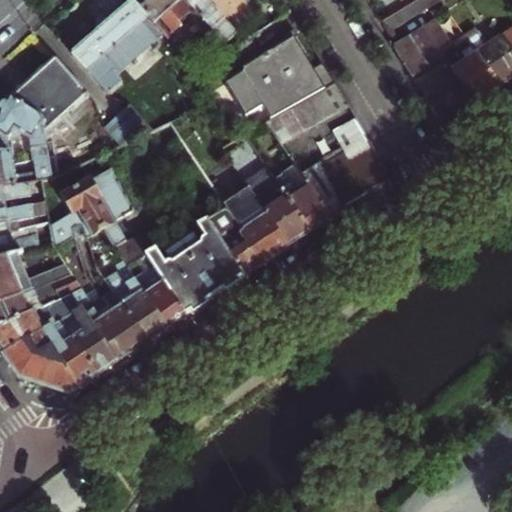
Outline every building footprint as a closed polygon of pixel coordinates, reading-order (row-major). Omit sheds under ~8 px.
[(130,0),(133,3),(158,32),(163,37),(193,9),(184,0),(130,0)] [(204,0),(184,0),(193,9),(224,44),(235,34),(204,0)] [(425,0),(382,27),(387,35),(394,31),(444,0),(425,0)] [(397,51),(418,85),(447,67),(442,60),(423,32),(460,9),(454,0),(444,0),(394,31),(404,47),(397,51)] [(158,32),(133,3),(116,17),(114,15),(107,15),(102,20),(97,24),(96,32),(98,34),(72,56),(108,97),(123,84),(102,60),(112,51),(117,56),(128,56),(136,50),(137,40),(131,34),(137,29),(148,41),(158,32)] [(463,23),(458,27),(463,35),(468,32),(463,23)] [(498,87),(471,46),(467,41),(463,35),(458,27),(456,25),(445,33),(457,50),(442,60),(447,67),(473,105),(498,87)] [(295,111),(305,105),(315,98),(335,85),(323,65),(313,71),(310,65),(306,59),(310,56),(294,31),(274,44),(274,45),(246,63),(243,75),(226,86),(247,119),(264,108),(274,125),(284,118),(295,111)] [(481,39),(471,46),(498,87),(511,77),(511,31),(487,48),(481,39)] [(467,41),(472,38),(468,32),(463,35),(467,41)] [(471,46),(481,39),(477,34),(472,38),(467,41),(471,46)] [(41,120),(46,149),(92,108),(86,101),(89,99),(56,61),(33,82),(10,101),(41,120)] [(456,116),(473,105),(447,67),(418,85),(439,119),(437,125),(440,129),(443,127),(445,128),(447,125),(448,122),(456,116)] [(321,108),(341,96),(335,85),(315,98),(321,108)] [(348,106),(341,96),(321,108),(328,119),(348,106)] [(328,119),(321,108),(315,98),(305,105),(318,125),(328,119)] [(0,157),(9,156),(7,144),(15,143),(18,137),(28,143),(25,145),(27,153),(30,152),(34,174),(36,182),(41,182),(51,179),(46,149),(41,120),(10,101),(8,100),(1,107),(0,109),(0,157)] [(318,125),(305,105),(295,111),(308,131),(318,125)] [(105,128),(121,146),(151,132),(129,106),(105,128)] [(308,131),(295,111),(284,118),(298,138),(308,131)] [(274,125),(273,125),(286,145),(298,138),(284,118),(274,125)] [(340,143),(362,129),(355,118),(334,132),(340,143)] [(345,154),(369,140),(362,129),(340,143),(342,148),(345,154)] [(234,160),(255,147),(250,139),(229,153),(234,160)] [(375,152),(369,140),(345,154),(352,167),(375,152)] [(352,167),(345,154),(342,148),(332,155),(343,175),(353,169),(352,167)] [(358,178),(381,163),(375,152),(352,167),(353,169),(358,178)] [(343,175),(332,155),(323,160),(334,181),(343,175)] [(0,189),(19,186),(36,182),(34,174),(14,178),(9,156),(0,157),(0,189)] [(334,181),(323,160),(313,167),(326,187),(334,181)] [(384,169),(381,163),(358,178),(367,194),(389,180),(384,169)] [(326,187),(313,167),(304,173),(317,193),(326,187)] [(304,173),(301,168),(279,182),(282,187),(304,173)] [(367,194),(358,178),(353,169),(343,175),(357,199),(367,194)] [(313,232),(282,187),(279,182),(272,171),(267,174),(269,178),(253,189),(263,203),(270,214),(292,247),(302,239),(313,232)] [(127,268),(137,262),(108,212),(115,207),(110,198),(123,190),(112,172),(64,201),(74,218),(80,215),(93,238),(105,231),(127,268)] [(333,219),(317,193),(304,173),(282,187),(313,232),(326,224),(333,219)] [(343,175),(334,181),(349,205),(357,199),(343,175)] [(55,248),(74,241),(70,231),(69,232),(54,200),(59,197),(51,179),(41,182),(52,235),(55,248)] [(326,187),(317,193),(333,219),(343,212),(350,208),(349,205),(334,181),(326,187)] [(0,202),(22,197),(19,186),(0,189),(0,202)] [(270,214),(263,203),(236,222),(243,233),(270,214)] [(0,212),(0,238),(7,237),(5,225),(28,220),(25,208),(0,212)] [(148,260),(153,268),(187,318),(219,296),(237,284),(245,279),(223,246),(243,233),(236,222),(228,209),(146,257),(148,260)] [(292,247),(270,214),(243,233),(223,246),(245,279),(267,263),(292,247)] [(52,235),(34,240),(36,253),(54,248),(55,248),(52,235)] [(7,237),(0,238),(0,263),(6,262),(19,257),(36,253),(34,240),(9,245),(7,237)] [(6,262),(0,263),(0,307),(24,295),(47,284),(69,273),(64,264),(29,281),(25,274),(15,279),(6,262)] [(135,280),(169,330),(179,323),(187,318),(153,268),(135,280)] [(69,273),(49,283),(47,284),(57,303),(80,291),(69,273)] [(157,338),(169,330),(135,280),(135,279),(114,293),(148,344),(157,338)] [(138,350),(104,299),(101,301),(92,287),(82,294),(90,306),(83,311),(119,364),(128,358),(138,350)] [(0,353),(4,359),(50,331),(58,327),(64,323),(83,311),(90,306),(82,294),(80,291),(57,303),(33,315),(0,331),(0,353)] [(148,344),(114,293),(104,299),(138,350),(145,346),(148,344)] [(0,331),(33,315),(24,295),(0,307),(0,331)] [(64,323),(73,335),(101,376),(110,370),(119,364),(83,311),(64,323)] [(58,327),(50,331),(63,349),(70,345),(67,339),(58,327)] [(57,354),(63,349),(50,331),(4,359),(13,372),(21,381),(72,396),(81,390),(57,354)] [(101,376),(73,335),(67,339),(70,345),(63,349),(57,354),(81,390),(90,384),(101,376)]
